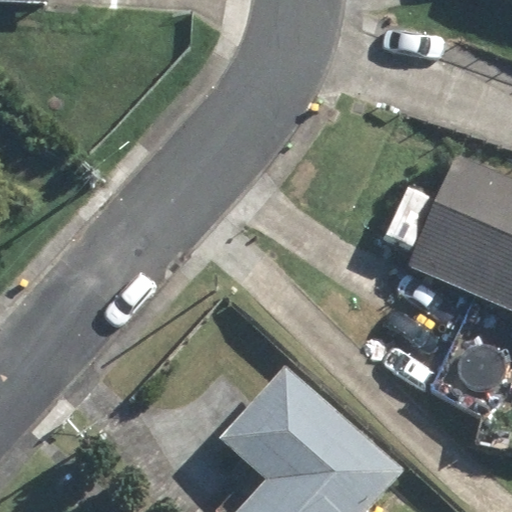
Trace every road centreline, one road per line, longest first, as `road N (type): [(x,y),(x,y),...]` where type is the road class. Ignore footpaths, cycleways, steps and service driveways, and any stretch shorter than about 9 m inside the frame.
road 1 (residential): [(305,0),(297,50),(226,147),(0,392)]
road 2 (unknown): [(352,30),(511,119)]
